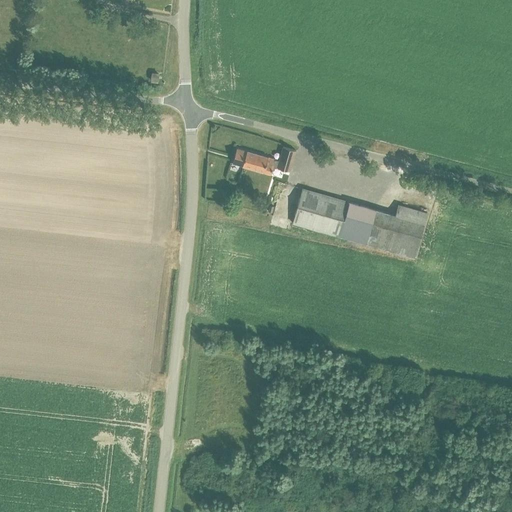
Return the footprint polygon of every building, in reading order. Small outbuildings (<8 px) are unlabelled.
[(289,171),(295,150),(282,147),(278,161),(275,160),(275,159),(236,148),(232,163),(270,174),(273,165),(276,166),(276,167),(289,171)] [(298,203),(292,222),(345,237),(354,204),(337,199),(302,189),(298,203)] [(354,204),(345,237),(414,257),(424,224),(354,204)] [(291,221),(272,216),(269,225),(289,231),(291,221)] [(227,277),(211,277),(211,299),(228,299),(227,277)]
